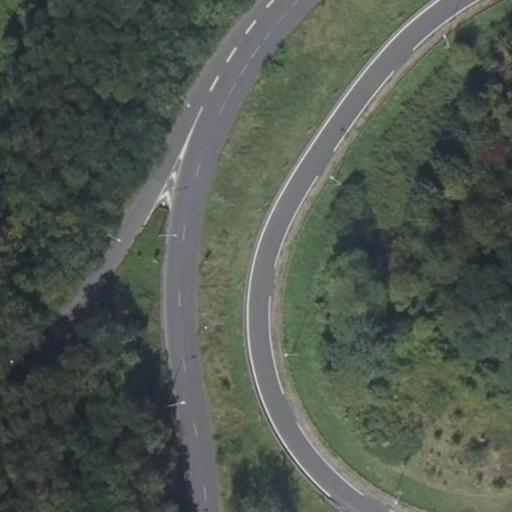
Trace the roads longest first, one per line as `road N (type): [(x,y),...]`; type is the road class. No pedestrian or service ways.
road 1 (primary): [(364,511),(311,466),(269,386),(262,348),(269,258),(318,158),(361,100),(435,19),(469,0)]
road 2 (primary): [(222,110),(190,212),(182,311),(201,511)]
road 3 (unclassified): [(222,110),(181,140),(82,298),(0,378)]
road 4 (primary): [(304,0),(251,61),(222,110)]
